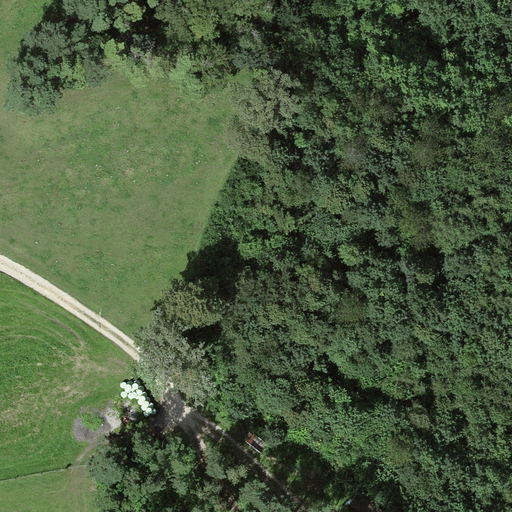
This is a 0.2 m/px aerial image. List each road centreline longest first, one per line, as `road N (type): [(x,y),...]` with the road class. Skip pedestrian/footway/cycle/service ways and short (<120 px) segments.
road 1 (track): [(232,511),(166,384),(73,309),(0,267)]
road 2 (track): [(194,437),(312,511)]
road 3 (track): [(70,459),(88,436),(130,415),(190,428)]
